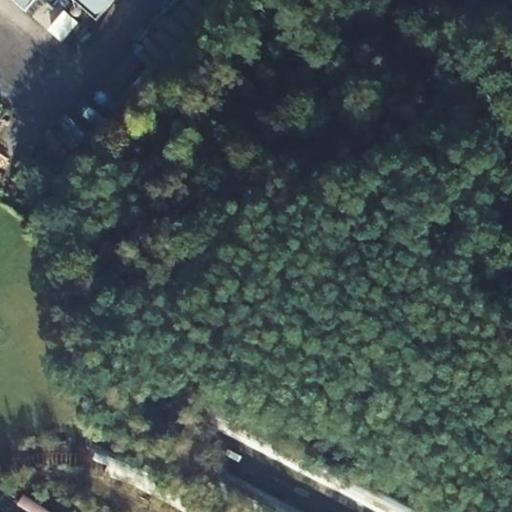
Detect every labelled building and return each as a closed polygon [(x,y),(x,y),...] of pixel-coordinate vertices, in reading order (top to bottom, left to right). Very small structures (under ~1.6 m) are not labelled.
[(91,0),(87,6),(111,25),(131,0),(91,0)] [(186,0),(142,54),(167,74),(231,0),(186,0)] [(380,0),(449,67),(470,46),(422,0),(380,0)] [(511,0),(494,0),(510,14),(511,11),(511,0)] [(66,42),(76,19),(60,12),(49,34),(66,42)] [(423,511),(203,399),(180,445),(164,477),(233,511),(294,511),(199,463),(214,434),(361,511),(423,511)] [(45,511),(20,495),(10,511),(45,511)]
